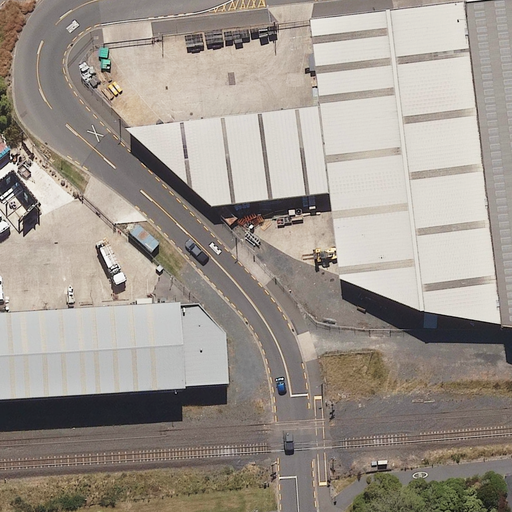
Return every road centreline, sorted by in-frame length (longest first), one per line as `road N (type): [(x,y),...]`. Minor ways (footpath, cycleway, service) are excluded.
road 1 (unclassified): [(298,511),(287,376),(265,321),(196,242),(54,113),(40,89),(44,36),(95,0)]
road 2 (track): [(280,350),(370,339),(511,345)]
